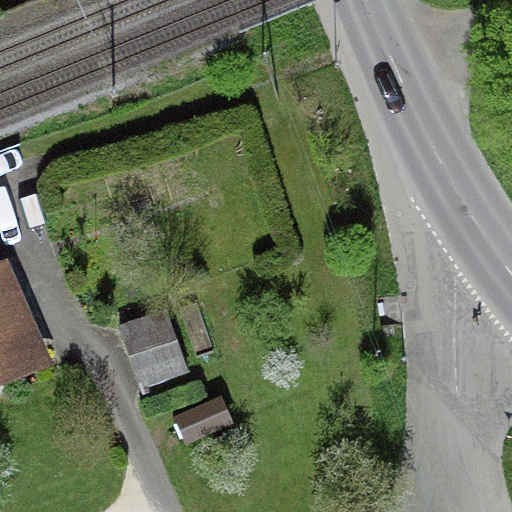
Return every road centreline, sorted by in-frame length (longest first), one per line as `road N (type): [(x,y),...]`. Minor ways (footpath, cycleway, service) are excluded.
road 1 (residential): [(487,511),(457,405),(454,354),(464,296),(487,240)]
road 2 (secondary): [(367,0),(436,153),(487,240)]
